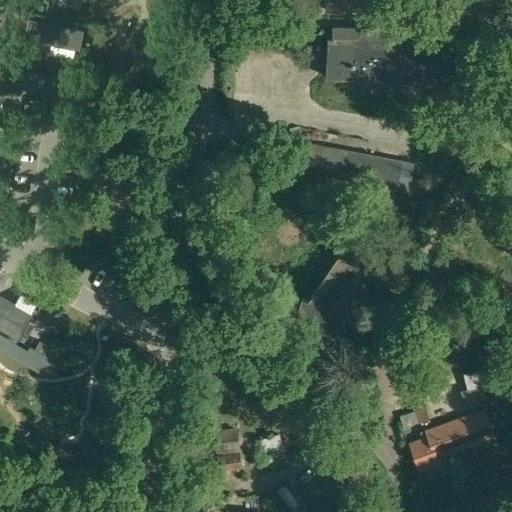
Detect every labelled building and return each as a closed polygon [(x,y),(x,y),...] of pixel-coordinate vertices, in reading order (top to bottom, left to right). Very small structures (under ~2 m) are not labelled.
[(325,0),(326,10),(363,8),(362,0),(325,0)] [(29,19),(25,37),(50,42),(50,41),(51,41),(76,46),(78,47),(82,31),(29,19)] [(324,70),(327,70),(327,77),(456,83),(458,30),(370,26),(333,25),(332,38),(328,38),(328,49),(309,48),(308,60),(324,60),(324,70)] [(20,69),(16,87),(41,92),(41,90),(70,96),(73,80),(20,69)] [(414,161),(283,135),(278,165),(410,190),(414,161)] [(34,315),(32,314),(15,305),(16,304),(0,295),(0,329),(20,340),(34,315)] [(467,387),(461,389),(465,403),(485,399),(484,392),(494,388),(493,381),(499,379),(500,387),(511,383),(511,363),(496,367),(495,365),(463,373),(467,387)] [(430,418),(425,404),(413,409),(418,423),(430,418)] [(484,409),(427,429),(429,435),(409,442),(419,470),(439,462),(437,456),(493,436),(484,409)] [(216,454),(217,454),(219,471),(242,468),(240,451),(237,427),(213,429),(216,454)] [(285,457),(279,433),(259,438),(266,462),(285,457)] [(368,494),(367,472),(348,473),(349,495),(368,494)] [(301,505),(286,484),(277,491),(291,511),(301,505)]
